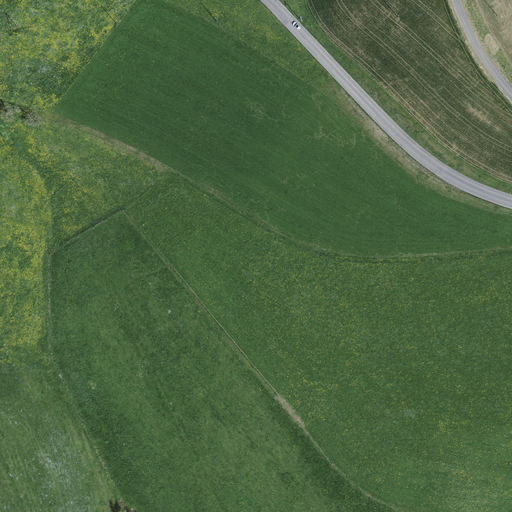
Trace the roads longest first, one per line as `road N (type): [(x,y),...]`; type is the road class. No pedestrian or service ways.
road 1 (track): [(64,123),(325,259),(402,263),(511,254)]
road 2 (tertiary): [(269,0),(417,153),(511,201)]
